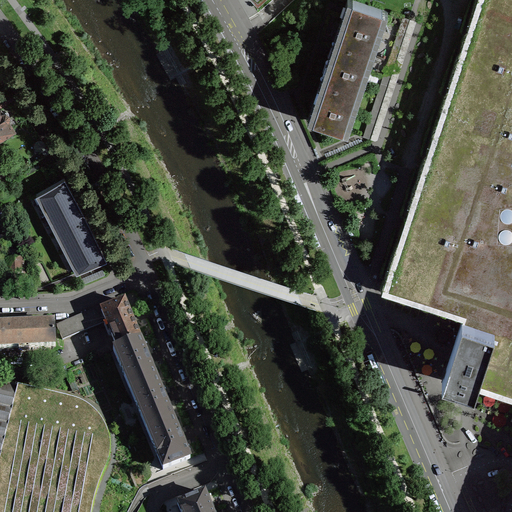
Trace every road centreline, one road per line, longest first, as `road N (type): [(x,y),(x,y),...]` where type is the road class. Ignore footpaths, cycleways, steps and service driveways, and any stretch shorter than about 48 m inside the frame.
road 1 (secondary): [(451,511),(295,157),(215,0)]
road 2 (residential): [(0,21),(74,128),(146,269)]
road 3 (residential): [(146,269),(246,511)]
road 4 (residential): [(0,309),(73,301),(146,269)]
